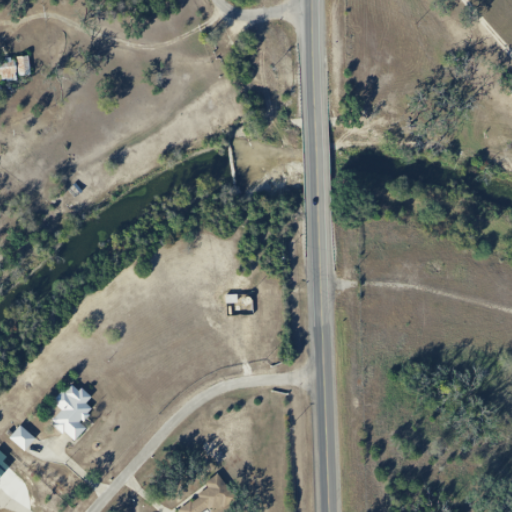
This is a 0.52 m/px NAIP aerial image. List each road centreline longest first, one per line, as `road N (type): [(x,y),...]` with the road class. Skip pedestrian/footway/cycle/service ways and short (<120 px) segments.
road 1 (primary): [(330,511),(320,221)]
road 2 (residential): [(91,511),(212,390),(259,375),(328,370)]
road 3 (primary): [(319,120),(317,0)]
